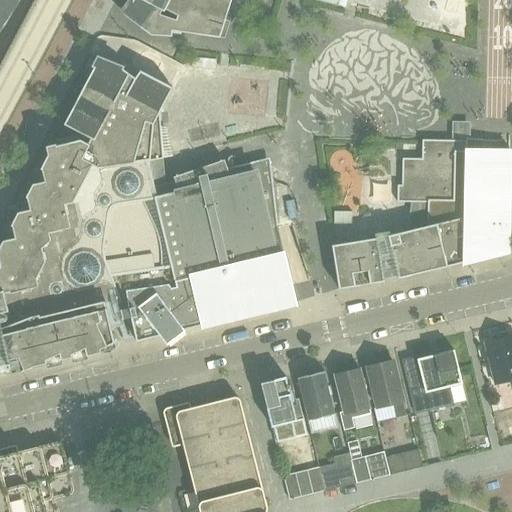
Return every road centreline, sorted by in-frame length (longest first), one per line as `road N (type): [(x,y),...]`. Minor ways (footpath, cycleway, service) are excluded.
road 1 (unclassified): [(0,412),(511,288)]
road 2 (residential): [(323,511),(511,458)]
